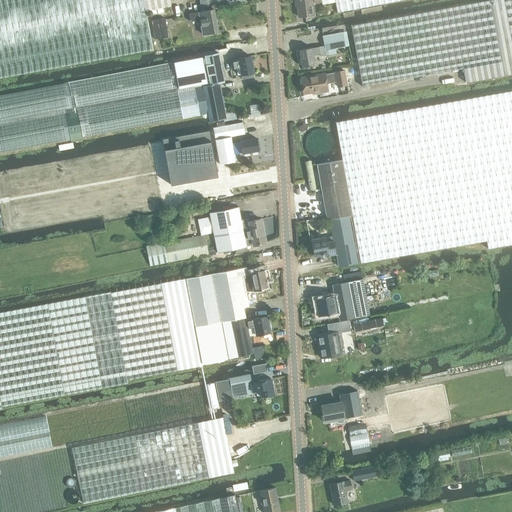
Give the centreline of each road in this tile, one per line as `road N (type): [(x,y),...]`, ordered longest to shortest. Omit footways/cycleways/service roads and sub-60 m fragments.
road 1 (residential): [(302,511),(271,0)]
road 2 (track): [(237,437),(232,410),(0,458)]
